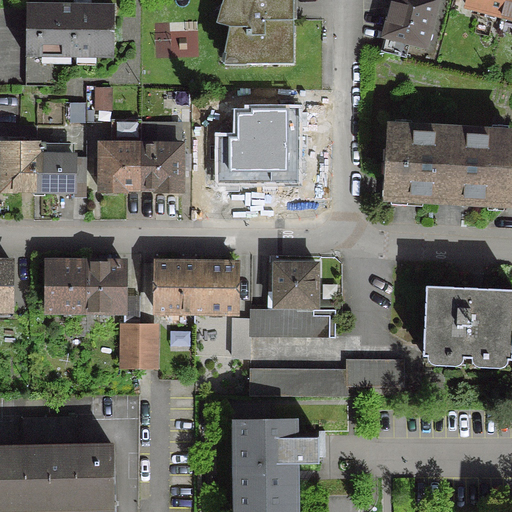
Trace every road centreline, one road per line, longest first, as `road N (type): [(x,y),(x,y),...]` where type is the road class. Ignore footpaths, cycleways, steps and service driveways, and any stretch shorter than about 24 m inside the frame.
road 1 (residential): [(0,244),(342,251)]
road 2 (unknown): [(383,251),(381,307),(365,330),(291,340),(260,328),(255,249)]
road 3 (residential): [(346,0),(342,251)]
road 4 (residential): [(342,251),(511,254)]
